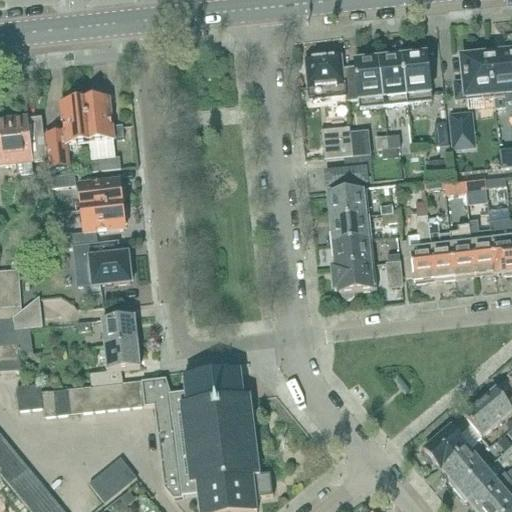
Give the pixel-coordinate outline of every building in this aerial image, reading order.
[(504,106),(511,105),(511,52),(500,54),(501,59),(490,60),(493,102),(504,101),(504,106)] [(427,59),(415,60),(415,57),(403,58),(408,107),(423,106),(422,97),(431,96),(427,59)] [(490,60),(479,61),(478,57),(463,58),(464,63),(462,63),(463,69),(465,86),(456,87),(457,102),(483,99),(483,104),(493,102),(490,60)] [(340,61),(337,61),(337,58),(325,60),(325,63),(306,65),(310,103),(328,101),(328,99),(344,97),(340,61)] [(393,109),(408,107),(403,58),(390,59),(391,63),(380,64),(383,100),(392,99),(393,109)] [(375,101),(383,100),(380,64),(355,67),(360,112),(376,111),(375,101)] [(109,104),(103,105),(103,102),(90,103),(90,106),(85,107),(89,146),(90,146),(93,176),(121,173),(120,161),(115,161),(109,104)] [(85,107),(80,107),(79,104),(67,106),(67,108),(61,109),(64,137),(46,139),(50,169),(69,167),(67,149),(89,146),(85,107)] [(453,153),(454,153),(474,151),(471,118),(450,120),(453,153)] [(27,123),(26,123),(23,120),(13,121),(11,124),(0,125),(0,170),(16,169),(17,178),(33,176),(32,165),(45,164),(41,123),(28,124),(27,123)] [(437,151),(449,150),(447,127),(435,128),(437,151)] [(353,161),(350,136),(350,131),(321,134),(324,164),(344,162),(353,161)] [(353,161),(362,160),(371,159),(368,134),(350,136),(353,161)] [(387,140),(389,152),(401,151),(400,139),(387,140)] [(377,154),(389,152),(387,140),(375,141),(377,154)] [(502,173),(511,171),(511,157),(500,159),(502,173)] [(346,174),(363,172),(362,160),(353,161),(344,162),(346,174)] [(428,166),(430,185),(449,183),(447,164),(428,166)] [(363,172),(346,174),(326,176),(328,190),(367,186),(366,172),(363,172)] [(52,193),(76,190),(75,178),(51,180),(52,193)] [(486,194),(506,192),(505,183),(485,185),(486,194)] [(123,191),(120,191),(119,185),(80,189),(82,213),(122,209),(121,204),(124,204),(123,191)] [(464,187),(466,197),(486,194),(485,185),(464,187)] [(446,199),(466,197),(464,187),(445,190),(446,199)] [(332,225),(370,221),(367,195),(329,200),(332,225)] [(125,214),(122,214),(122,209),(82,213),(85,237),(72,238),(74,250),(89,249),(97,248),(96,236),(124,233),(124,227),(127,227),(125,214)] [(383,219),(393,218),(392,209),(381,210),(382,220),(383,219)] [(432,252),(429,228),(427,209),(416,210),(418,221),(416,222),(418,240),(409,241),(409,242),(406,242),(406,245),(402,245),(406,283),(414,282),(414,286),(416,285),(417,288),(426,287),(426,284),(435,283),(432,252)] [(393,218),(383,219),(384,227),(397,226),(396,218),(393,218)] [(332,249),(372,245),(370,221),(332,225),(333,235),(330,236),(332,249)] [(511,278),(511,242),(510,224),(490,227),(491,235),(496,278),(504,277),(505,280),(511,278)] [(491,235),(479,236),(478,225),(469,226),(470,229),(472,247),(475,278),(484,277),(484,280),(496,278),(491,235)] [(440,240),(439,226),(429,228),(432,252),(435,283),(443,282),(444,285),(455,283),(451,239),(440,240)] [(455,283),(463,282),(467,282),(467,279),(475,278),(472,247),(470,229),(458,230),(458,236),(450,237),(451,239),(455,283)] [(337,273),(375,269),(372,245),(332,249),(333,262),(335,262),(337,272),(337,273)] [(128,259),(119,260),(117,246),(97,248),(89,249),(92,275),(77,276),(78,290),(93,289),(94,291),(131,287),(130,283),(133,283),(132,272),(129,272),(128,259)] [(388,268),(400,266),(399,258),(387,259),(388,268)] [(389,292),(403,291),(400,266),(388,268),(387,268),(389,292)] [(356,296),(377,294),(375,269),(337,273),(337,272),(333,272),(335,294),(339,294),(339,297),(340,297),(341,302),(344,305),(349,306),(353,304),(356,300),(356,296)] [(0,287),(20,286),(19,274),(0,275),(0,287)] [(0,299),(20,299),(20,286),(0,287),(0,299)] [(0,311),(21,310),(20,299),(0,299),(0,311)] [(41,331),(41,326),(39,301),(22,315),(22,323),(17,323),(17,333),(41,331)] [(22,323),(22,315),(21,310),(0,311),(0,323),(17,323),(22,323)] [(138,334),(136,334),(134,321),(102,325),(105,350),(139,346),(138,334)] [(0,336),(17,336),(17,333),(17,323),(0,323),(0,336)] [(78,336),(91,335),(90,326),(77,327),(78,336)] [(0,349),(18,349),(17,336),(0,336),(0,349)] [(91,391),(104,389),(116,388),(123,387),(122,374),(140,372),(138,359),(141,359),(139,346),(105,350),(107,376),(90,378),(91,391)] [(0,362),(19,362),(18,349),(0,349),(0,362)] [(0,375),(20,375),(19,362),(0,362),(0,375)] [(250,402),(243,403),(239,376),(185,383),(186,396),(171,397),(166,383),(166,382),(141,385),(144,411),(154,409),(164,491),(174,503),(184,501),(184,500),(200,498),(201,511),(254,511),(254,502),(274,500),(271,477),(258,479),(255,455),(257,454),(257,452),(254,452),(253,442),(256,442),(255,440),(253,440),(251,429),(254,429),(254,427),(251,427),(250,417),(252,416),(252,414),(249,415),(248,404),(251,404),(250,402)] [(511,378),(508,382),(509,384),(496,395),(511,414),(511,378)] [(131,412),(144,411),(141,385),(128,387),(131,412)] [(119,413),(131,412),(128,387),(123,387),(116,388),(119,413)] [(43,413),(42,396),(41,388),(28,390),(31,414),(43,413)] [(106,415),(119,413),(116,388),(104,389),(106,415)] [(94,416),(106,415),(104,389),(91,391),(94,416)] [(19,415),(31,414),(28,390),(16,391),(19,415)] [(82,417),(94,416),(91,391),(79,392),(82,417)] [(69,419),(82,417),(79,392),(66,394),(69,419)] [(511,416),(511,414),(496,395),(495,393),(485,402),(486,403),(474,414),(473,412),(463,420),(465,422),(470,429),(481,442),(511,416)] [(57,420),(69,419),(66,394),(54,395),(57,420)] [(44,422),(57,420),(54,395),(42,396),(43,413),(44,422)] [(458,440),(470,429),(465,422),(452,432),(450,430),(442,438),(443,440),(424,455),(441,476),(443,474),(469,452),(458,440)] [(0,461),(12,452),(4,442),(0,445),(0,461)] [(0,476),(1,478),(20,461),(12,452),(0,461),(0,476)] [(457,495),(485,472),(469,452),(443,474),(451,484),(449,485),(457,495)] [(9,487),(28,471),(20,461),(1,478),(9,487)] [(126,490),(137,482),(121,462),(110,471),(126,490)] [(17,497),(36,481),(28,471),(9,487),(17,497)] [(116,499),(126,490),(110,471),(100,479),(116,499)] [(474,511),(476,511),(511,482),(511,473),(506,478),(506,477),(496,485),(485,472),(457,495),(465,505),(467,503),(474,511)] [(105,507),(116,499),(100,479),(89,488),(105,507)] [(25,507),(44,491),(36,481),(17,497),(25,507)] [(511,511),(511,504),(509,500),(511,497),(511,482),(476,511),(511,511)] [(29,511),(38,511),(53,500),(44,491),(25,507),(29,511)] [(58,511),(61,510),(53,500),(38,511),(58,511)]
